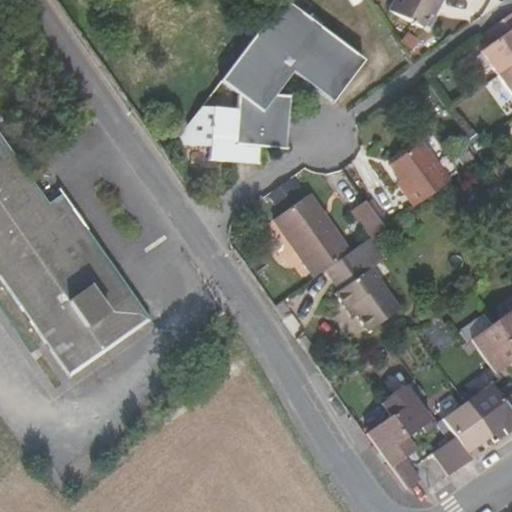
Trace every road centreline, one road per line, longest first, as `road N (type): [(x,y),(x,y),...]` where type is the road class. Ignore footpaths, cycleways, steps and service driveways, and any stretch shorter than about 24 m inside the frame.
road 1 (residential): [(379,511),(191,230)]
road 2 (residential): [(191,230),(32,0)]
road 3 (residential): [(351,118),(191,230)]
